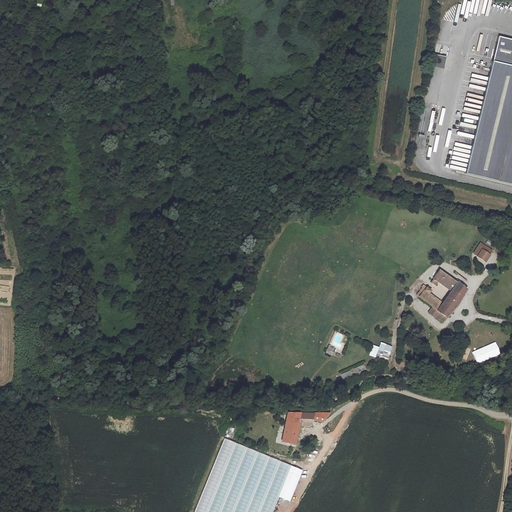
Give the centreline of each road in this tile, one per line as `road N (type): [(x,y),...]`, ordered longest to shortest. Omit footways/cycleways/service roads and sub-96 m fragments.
road 1 (unknown): [(511,190),(439,174),(431,164),(450,31),(511,21)]
road 2 (unclassified): [(307,434),(384,389),(511,414)]
